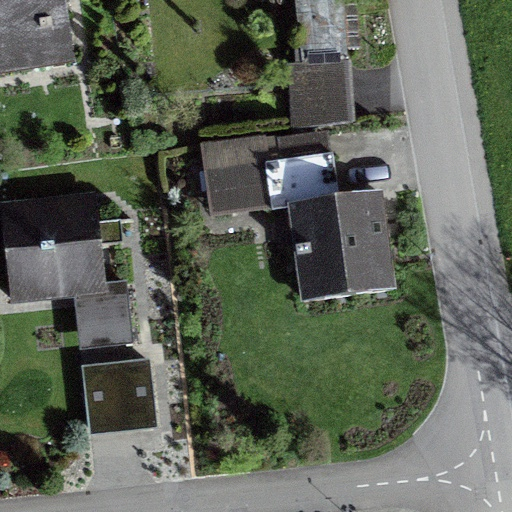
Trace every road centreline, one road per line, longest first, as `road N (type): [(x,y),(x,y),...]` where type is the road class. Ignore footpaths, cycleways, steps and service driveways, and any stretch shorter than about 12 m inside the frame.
road 1 (residential): [(419,0),(494,471)]
road 2 (residential): [(494,471),(131,511)]
